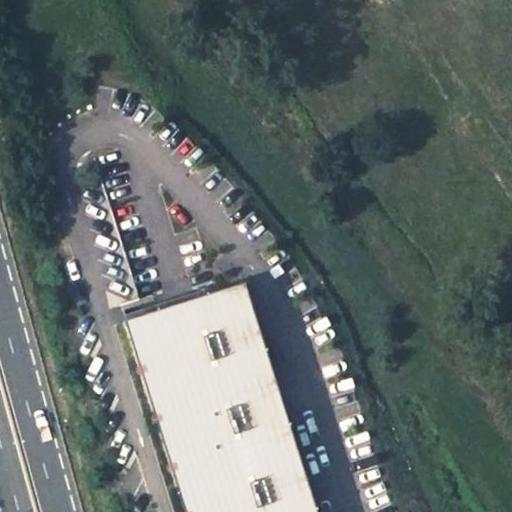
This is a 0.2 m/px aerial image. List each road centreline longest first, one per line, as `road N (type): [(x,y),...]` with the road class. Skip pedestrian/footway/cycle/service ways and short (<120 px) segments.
road 1 (unknown): [(373,511),(281,287),(234,229),(146,148),(117,138),(81,163),(80,207),(178,511)]
road 2 (primary): [(57,511),(0,305)]
